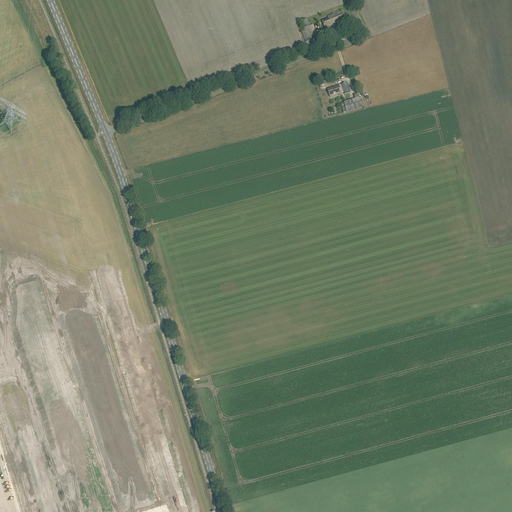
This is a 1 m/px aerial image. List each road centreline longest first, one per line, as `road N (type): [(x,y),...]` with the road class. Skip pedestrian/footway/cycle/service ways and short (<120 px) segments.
road 1 (primary): [(223,511),(104,132)]
road 2 (unclassified): [(104,132),(356,36),(362,30),(348,0)]
road 3 (primary): [(104,132),(50,0)]
